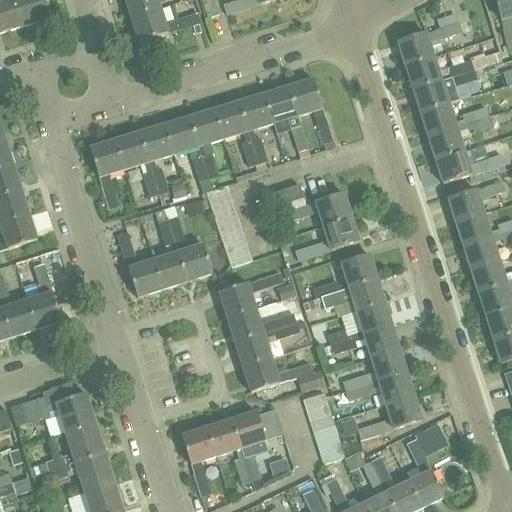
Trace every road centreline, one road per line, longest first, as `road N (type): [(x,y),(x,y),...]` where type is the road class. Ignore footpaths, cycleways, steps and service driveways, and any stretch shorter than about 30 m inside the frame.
road 1 (residential): [(506,511),(352,21)]
road 2 (residential): [(143,423),(222,390),(226,379),(202,306),(193,302),(113,329)]
road 3 (residential): [(115,102),(352,21)]
road 4 (residential): [(113,329),(48,125)]
road 5 (residential): [(0,388),(119,347)]
